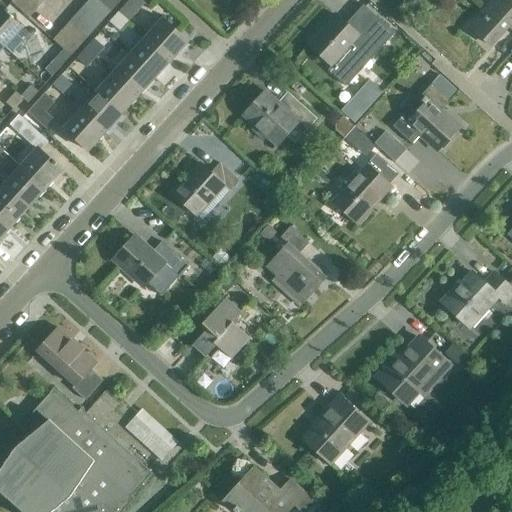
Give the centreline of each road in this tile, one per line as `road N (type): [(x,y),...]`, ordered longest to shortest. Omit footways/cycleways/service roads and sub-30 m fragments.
road 1 (residential): [(511,149),(376,295),(225,421),(196,411),(37,268)]
road 2 (residential): [(37,268),(284,0)]
